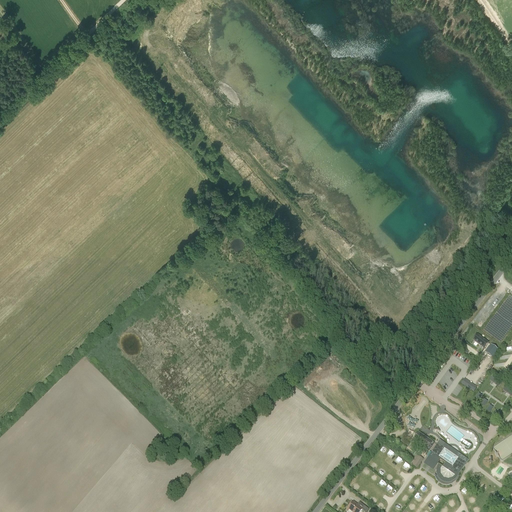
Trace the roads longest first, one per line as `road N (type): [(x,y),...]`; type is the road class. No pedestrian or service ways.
road 1 (unclassified): [(315,511),(511,257)]
road 2 (track): [(0,119),(124,0)]
